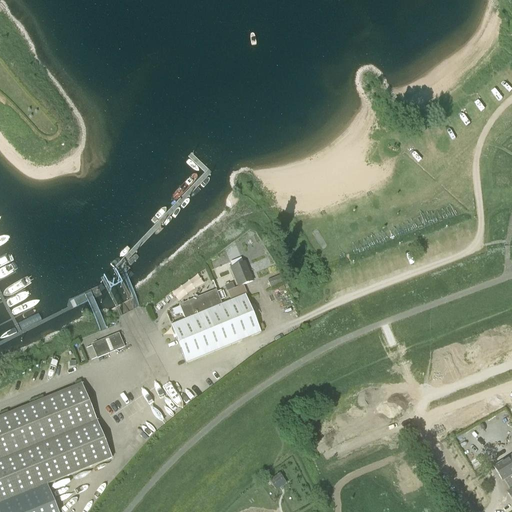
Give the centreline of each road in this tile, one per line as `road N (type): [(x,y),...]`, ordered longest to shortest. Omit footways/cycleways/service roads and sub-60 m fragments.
road 1 (unclassified): [(0,406),(145,348),(160,350),(181,374),(303,320)]
road 2 (unknown): [(431,448),(419,421),(423,400),(511,366)]
